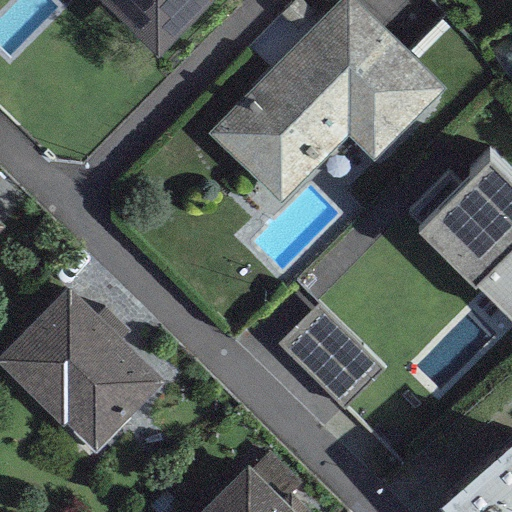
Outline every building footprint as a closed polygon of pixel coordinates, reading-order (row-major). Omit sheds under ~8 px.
[(198,0),(114,0),(157,42),(198,0)] [(444,83),(361,0),(332,0),(206,125),(277,197),(348,126),(374,152),(444,83)] [(511,165),(488,142),(418,212),(511,304),(511,165)] [(161,371),(65,278),(0,345),(0,354),(91,443),(161,371)] [(383,365),(318,301),(280,338),(344,403),(383,365)] [(440,408),(500,349),(471,320),(412,380),(440,408)] [(462,511),(511,511),(511,424),(440,486),(462,511)] [(302,511),(246,456),(190,511),(302,511)]
